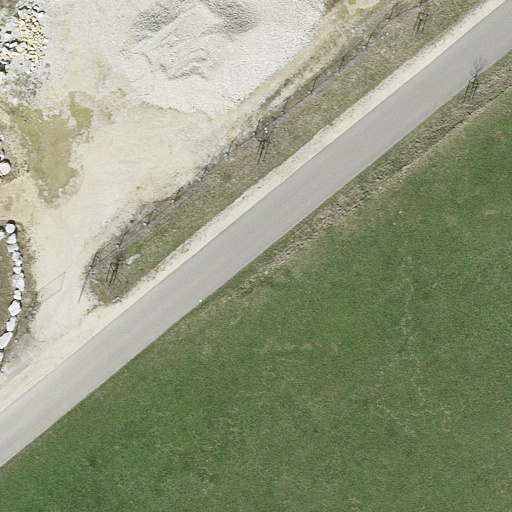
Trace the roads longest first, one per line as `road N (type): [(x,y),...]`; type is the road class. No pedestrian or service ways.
road 1 (unclassified): [(511,21),(0,438)]
road 2 (track): [(44,402),(76,237),(117,194),(374,0)]
